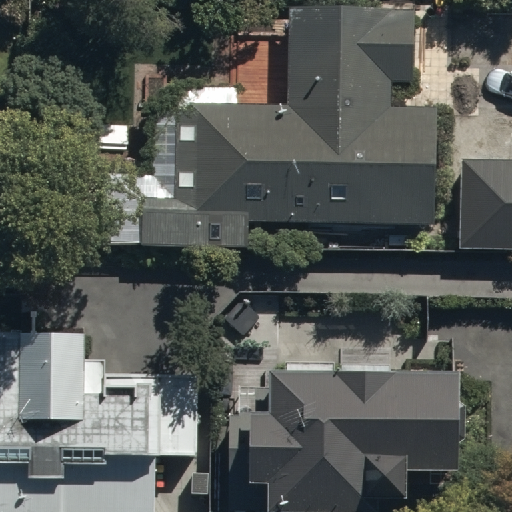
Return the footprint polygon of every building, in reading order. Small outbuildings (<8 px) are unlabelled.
[(219,208),(219,243),(245,243),(245,217),(433,217),(433,107),(388,107),(388,84),(407,84),(407,0),(280,0),(281,99),(174,99),(174,163),(172,208),(219,208)] [(0,274),(13,275),(14,141),(0,140),(0,274)] [(511,245),(511,159),(495,159),(493,245),(511,245)] [(0,511),(153,511),(154,454),(196,454),(197,375),(103,374),(104,356),(83,356),(84,326),(0,325),(0,511)] [(456,464),(457,364),(270,363),(270,384),(237,384),(236,411),(227,411),(226,505),(377,506),(377,499),(405,499),(406,464),(456,464)]
